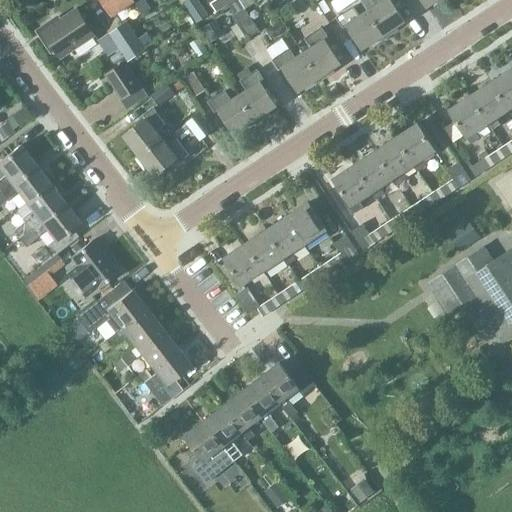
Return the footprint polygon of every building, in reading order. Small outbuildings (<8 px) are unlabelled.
[(101,0),(113,17),(134,2),(143,15),(152,9),(146,0),(101,0)] [(185,0),(184,1),(186,3),(199,23),(210,16),(200,0),(185,0)] [(214,0),(210,3),(215,12),(233,0),(214,0)] [(251,8),(262,0),(261,0),(240,0),(229,8),(248,37),(258,31),(244,8),(242,9),(241,7),(248,3),(251,8)] [(385,36),(406,22),(391,0),(360,0),(368,11),(385,36)] [(385,36),(368,11),(360,16),(354,7),(338,18),(344,27),(347,25),(363,50),(385,36)] [(53,21),(37,32),(50,51),(54,49),(60,58),(95,35),(78,10),(56,25),(53,21)] [(175,31),(162,10),(133,30),(127,22),(111,33),(121,49),(130,62),(175,31)] [(217,21),(203,29),(210,40),(224,32),(217,21)] [(287,27),(270,35),(275,47),(292,39),(287,27)] [(320,78),(341,64),(325,39),(328,37),(322,28),(307,39),(312,48),(304,53),(320,78)] [(121,49),(111,33),(100,40),(110,56),(121,49)] [(320,78),(304,53),(296,58),(290,50),(274,60),(280,69),(283,67),(299,92),(320,78)] [(122,99),(141,86),(126,63),(107,76),(122,99)] [(511,69),(491,83),(509,110),(511,108),(511,69)] [(256,120),(277,106),(261,82),(264,80),(258,71),(242,81),(248,90),(240,95),(256,120)] [(195,96),(204,90),(193,72),(184,78),(195,96)] [(497,118),(509,110),(491,83),(470,97),(488,124),(493,131),(502,125),(497,118)] [(157,107),(174,95),(167,85),(150,97),(157,107)] [(256,120),(240,95),(231,101),(226,92),(210,102),(216,111),(219,110),(235,134),(256,120)] [(488,124),(470,97),(450,110),(472,144),(480,139),(476,132),(488,124)] [(140,156),(163,138),(157,130),(165,124),(154,109),(145,115),(148,118),(124,136),(140,156)] [(213,130),(200,114),(188,123),(200,140),(213,130)] [(8,123),(0,128),(0,140),(1,141),(14,132),(8,123)] [(418,124),(396,138),(415,166),(416,165),(420,171),(427,167),(423,160),(436,151),(418,124)] [(181,161),(189,154),(178,139),(169,146),(163,138),(140,156),(155,176),(178,158),(181,161)] [(415,166),(396,138),(375,152),(394,180),(395,179),(399,185),(407,180),(403,174),(415,166)] [(509,155),(511,153),(511,139),(503,145),(509,155)] [(509,155),(503,145),(481,160),(476,152),(464,159),(476,177),(509,155)] [(12,184),(36,165),(21,146),(0,161),(0,169),(6,176),(12,184)] [(394,180),(375,152),(355,166),(373,193),(374,192),(378,199),(386,194),(382,187),(394,180)] [(452,179),(432,192),(438,201),(469,181),(458,163),(447,170),(452,179)] [(26,203),(50,184),(36,165),(12,184),(18,192),(26,203)] [(355,166),(334,179),(357,213),(365,208),(360,201),(373,193),(355,166)] [(0,192),(12,184),(6,176),(0,180),(0,192)] [(0,205),(18,192),(12,184),(0,192),(0,205)] [(20,237),(65,204),(50,184),(26,203),(32,210),(23,217),(26,221),(14,230),(20,237)] [(491,216),(511,201),(511,199),(504,188),(482,203),(491,216)] [(417,215),(438,201),(432,192),(411,206),(417,215)] [(287,218),(305,245),(327,230),(309,203),(287,218)] [(80,223),(65,204),(20,237),(27,245),(47,230),(55,240),(47,246),(54,255),(78,237),(72,229),(80,223)] [(397,229),(417,215),(411,206),(390,219),(397,229)] [(293,253),(305,245),(287,218),(266,231),(284,259),(286,258),(290,264),(297,259),(293,253)] [(467,218),(447,232),(458,248),(478,235),(467,218)] [(362,251),(397,229),(390,219),(368,234),(361,225),(350,232),(362,251)] [(266,231),(246,245),(264,272),(284,259),(266,231)] [(340,253),(319,267),(326,276),(358,255),(345,235),(333,243),(340,253)] [(77,265),(67,274),(85,298),(118,272),(93,241),(71,258),(77,265)] [(243,285),(264,272),(246,245),(225,258),(243,285)] [(451,317),(476,301),(505,344),(511,338),(511,249),(495,262),(485,247),(429,284),(451,317)] [(25,279),(22,281),(29,290),(32,288),(45,278),(48,275),(64,264),(57,254),(41,266),(38,269),(25,279)] [(319,267),(299,280),(305,290),(326,276),(319,267)] [(284,303),(305,290),(299,280),(278,294),(284,303)] [(77,317),(76,318),(89,334),(96,328),(106,340),(107,339),(117,332),(121,328),(145,310),(146,309),(147,309),(150,306),(150,305),(149,306),(141,295),(137,297),(132,290),(128,293),(120,283),(77,317)] [(284,303),(278,294),(262,305),(249,287),(238,295),(250,313),(256,309),(262,318),(284,303)] [(145,310),(121,328),(136,347),(161,328),(147,309),(146,309),(145,310)] [(161,328),(136,347),(150,366),(151,366),(175,347),(161,328)] [(117,332),(107,339),(112,346),(122,338),(117,332)] [(175,347),(151,366),(166,386),(191,367),(175,347)] [(127,365),(137,357),(131,351),(122,358),(127,365)] [(281,363),(261,378),(280,403),(292,418),(298,413),(287,398),(299,388),(304,395),(317,385),(300,364),(288,373),(281,363)] [(136,377),(135,377),(141,385),(142,384),(151,377),(145,370),(136,377)] [(44,383),(52,395),(67,385),(58,373),(44,383)] [(280,403),(261,378),(242,392),(261,418),(273,433),(279,427),(268,412),(280,403)] [(261,418),(242,392),(223,407),(223,408),(242,432),(253,447),(261,442),(249,427),(261,418)] [(223,408),(204,422),(235,462),(243,455),(232,440),(242,432),(223,408)] [(198,454),(189,461),(206,484),(235,462),(204,422),(185,437),(198,454)] [(366,481),(353,492),(354,493),(361,503),(374,492),(367,483),(366,481)] [(276,484),(266,491),(279,507),(288,500),(276,484)]
